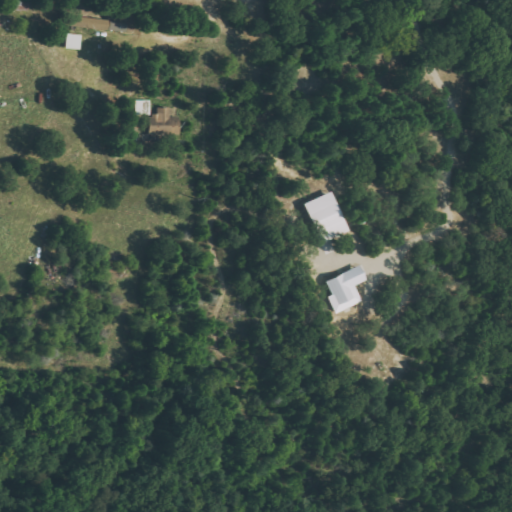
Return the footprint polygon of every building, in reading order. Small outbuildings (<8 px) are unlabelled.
[(93,17),(72,15),(70,26),(92,28),(93,17)] [(103,28),(103,19),(94,18),(93,27),(103,28)] [(126,23),(109,23),(109,39),(126,39),(126,23)] [(79,49),(81,34),(66,33),(64,47),(79,49)] [(135,115),(150,114),(149,99),(135,100),(135,115)] [(148,136),(178,136),(179,117),(169,117),(169,107),(158,107),(157,115),(149,115),(148,136)] [(303,203),(312,222),(340,210),(331,190),(303,203)] [(325,280),(331,294),(327,295),(334,313),(361,301),(354,285),(366,280),(360,265),(325,280)]
